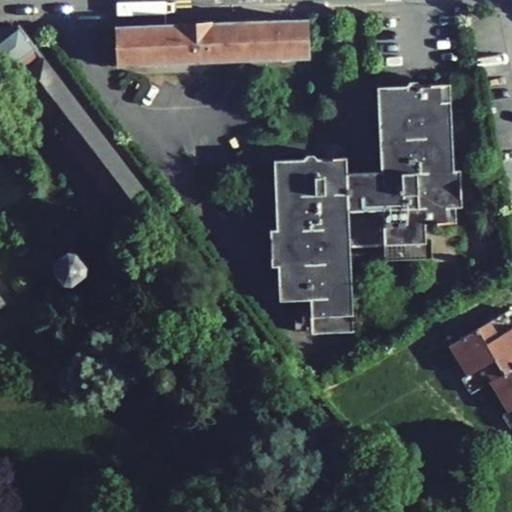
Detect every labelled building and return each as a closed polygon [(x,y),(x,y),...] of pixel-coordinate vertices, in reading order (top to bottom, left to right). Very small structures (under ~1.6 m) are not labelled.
[(309,59),(307,20),(115,27),(116,66),(309,59)] [(0,70),(9,81),(16,76),(119,211),(145,191),(19,25),(0,27),(0,70)] [(453,170),(449,83),(376,86),(380,176),(369,176),(369,171),(357,171),(358,177),(346,177),(346,157),(273,160),(276,229),(269,229),(271,266),(277,266),(279,301),(294,300),(310,300),(311,330),(311,333),(353,332),(349,245),(383,244),(425,242),(425,237),(424,223),(455,222),(454,207),(461,207),(459,169),(453,170)] [(384,260),(426,258),(425,242),(383,244),(384,260)] [(75,252),(67,250),(52,261),(51,269),(62,283),(71,285),(85,273),(86,266),(75,252)] [(310,300),(294,300),(295,331),(311,330),(310,300)] [(511,323),(505,312),(449,346),(467,375),(476,390),(489,382),(508,412),(511,419),(511,323)]
